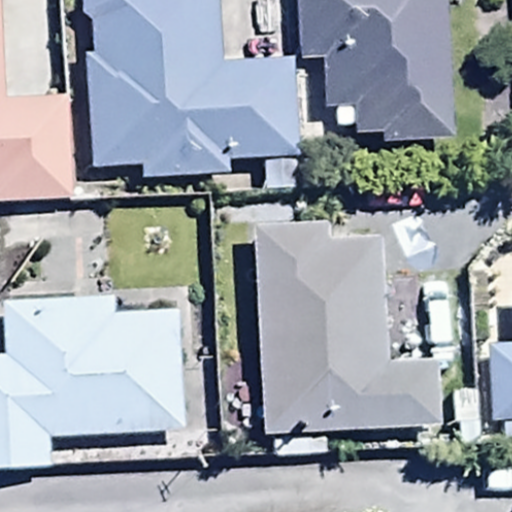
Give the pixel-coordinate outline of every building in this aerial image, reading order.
[(222,181),(221,166),(291,164),(287,59),(214,61),(211,0),(74,0),(74,19),(84,19),(84,54),(80,54),(84,173),(133,171),(133,184),(222,181)] [(440,0),(451,0),(289,0),(292,61),(303,60),(306,118),(320,118),(321,135),(372,132),(373,145),(447,142),(440,0)] [(0,207),(63,205),(59,97),(0,99),(0,207)] [(322,227),(251,228),(256,441),(266,440),(266,462),(306,461),(306,438),(433,435),(431,362),(380,363),(377,239),(322,240),(322,227)] [(0,471),(44,469),(42,440),(180,432),(173,313),(107,317),(106,297),(0,303),(0,344),(1,357),(0,356),(0,471)] [(511,449),(511,300),(509,300),(511,345),(480,347),(485,428),(499,428),(500,450),(511,449)]
